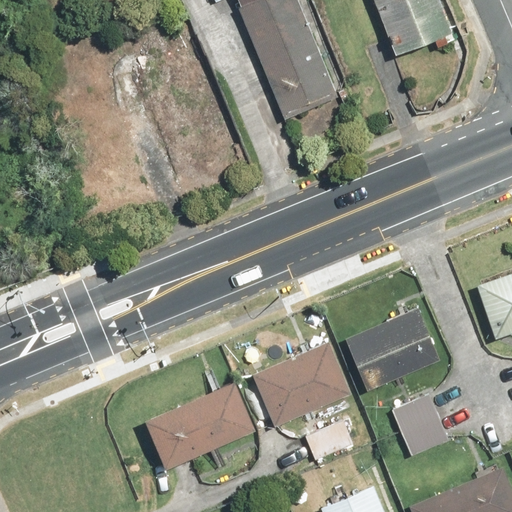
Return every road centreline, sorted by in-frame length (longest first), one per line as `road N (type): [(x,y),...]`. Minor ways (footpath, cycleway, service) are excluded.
road 1 (secondary): [(198,276),(511,140)]
road 2 (unknown): [(387,194),(468,410)]
road 3 (secondary): [(198,276),(0,375)]
road 4 (secondary): [(0,344),(198,276)]
